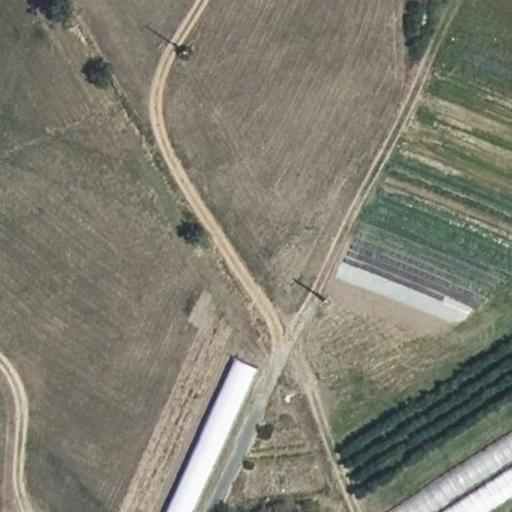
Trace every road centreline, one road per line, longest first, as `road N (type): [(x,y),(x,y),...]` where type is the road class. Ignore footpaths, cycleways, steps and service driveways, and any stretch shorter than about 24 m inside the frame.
road 1 (track): [(285,342),(182,179),(158,124),(161,69),(202,0)]
road 2 (track): [(457,0),(285,342)]
road 3 (track): [(285,342),(304,370),(355,511)]
road 4 (track): [(26,511),(20,399),(0,361)]
